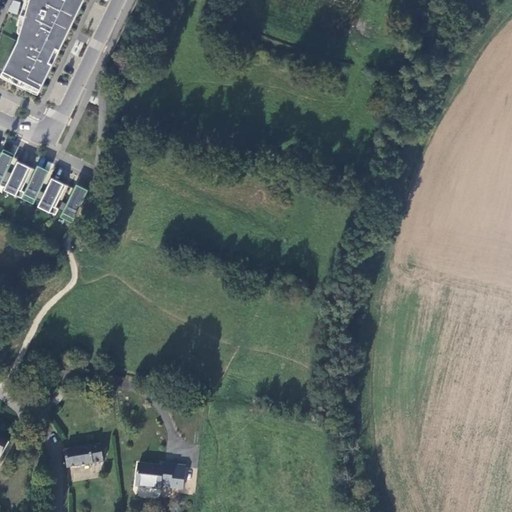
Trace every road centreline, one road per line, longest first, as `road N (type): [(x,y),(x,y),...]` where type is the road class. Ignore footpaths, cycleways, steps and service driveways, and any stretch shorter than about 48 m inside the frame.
road 1 (residential): [(120,0),(49,143)]
road 2 (residential): [(60,511),(44,439),(0,392)]
